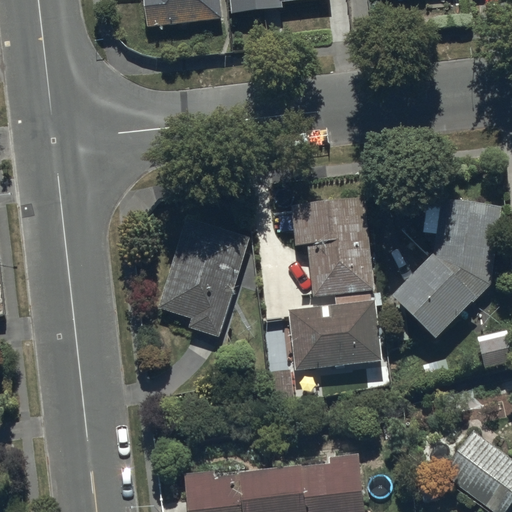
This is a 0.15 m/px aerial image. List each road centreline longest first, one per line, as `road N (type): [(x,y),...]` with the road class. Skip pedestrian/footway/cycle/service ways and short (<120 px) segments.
road 1 (residential): [(56,142),(511,83)]
road 2 (tertiary): [(97,511),(56,142)]
road 3 (tertiary): [(56,142),(40,0)]
